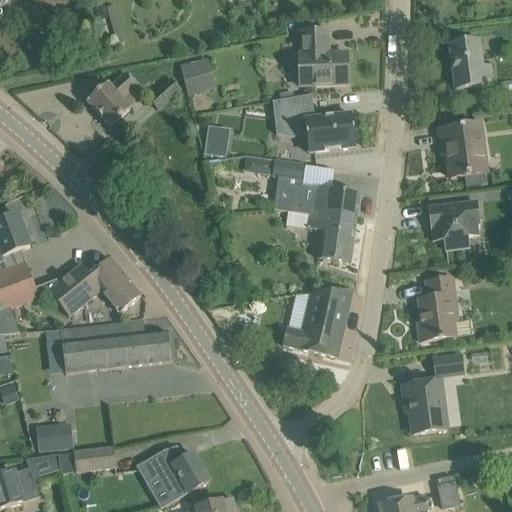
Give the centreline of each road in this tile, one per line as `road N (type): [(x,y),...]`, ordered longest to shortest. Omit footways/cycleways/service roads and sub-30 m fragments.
road 1 (unclassified): [(278,453),(348,402),(364,362),(392,156),(399,0)]
road 2 (secondary): [(278,453),(139,255),(65,173),(0,118)]
road 3 (unknown): [(318,511),(356,490),(511,456)]
